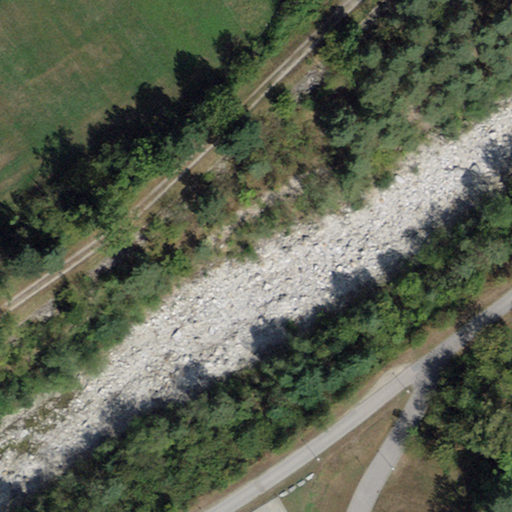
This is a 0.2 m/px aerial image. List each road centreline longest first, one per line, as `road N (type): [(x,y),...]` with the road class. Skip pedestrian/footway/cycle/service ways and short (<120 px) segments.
road 1 (track): [(0,321),(66,276),(308,72),(375,0)]
road 2 (track): [(511,299),(219,511)]
road 3 (residential): [(432,360),(358,511)]
